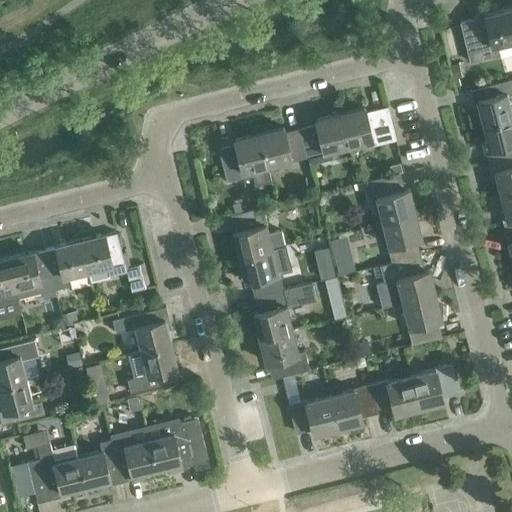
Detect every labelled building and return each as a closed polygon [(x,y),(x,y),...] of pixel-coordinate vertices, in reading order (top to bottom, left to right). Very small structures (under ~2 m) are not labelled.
[(497,44),(511,40),(511,23),(508,8),(484,14),(478,11),(473,19),(471,18),(459,20),(469,61),(499,53),(497,44)] [(462,75),(459,61),(449,64),(452,78),(462,75)] [(476,100),(482,124),(511,115),(511,111),(507,92),(511,90),(511,76),(470,88),(473,101),(476,100)] [(364,105),(340,111),(348,144),(373,137),(374,143),(395,138),(388,106),(366,112),(364,105)] [(317,124),(301,128),(307,155),(309,163),(317,161),(338,156),(335,147),(348,144),(340,111),(315,118),(317,124)] [(511,153),(511,115),(482,124),(486,138),(482,139),(488,160),(511,153)] [(307,155),(301,128),(285,132),(283,125),(258,132),(266,164),(291,158),(292,159),(307,155)] [(266,164),(258,132),(234,138),(235,144),(219,148),(227,180),(244,175),(245,177),(252,175),(255,184),(271,180),(266,164)] [(511,153),(488,160),(490,171),(494,170),(500,194),(511,191),(511,153)] [(317,161),(309,163),(311,170),(319,168),(317,161)] [(400,162),(389,165),(391,173),(402,170),(400,162)] [(378,194),(384,219),(415,212),(409,187),(403,189),(398,172),(391,173),(367,180),(372,196),(378,194)] [(502,219),(505,230),(511,228),(511,191),(500,194),(506,218),(502,219)] [(239,256),(283,244),(285,244),(281,229),(269,232),(267,222),(269,222),(265,205),(235,212),(239,229),(232,231),(239,256)] [(415,212),(384,219),(390,241),(387,242),(391,259),(381,262),(381,263),(419,253),(415,238),(421,236),(415,212)] [(80,239),(91,283),(90,279),(126,270),(116,231),(105,234),(105,232),(80,239)] [(55,246),(44,249),(54,287),(70,283),(72,287),(91,283),(80,239),(55,245),(55,246)] [(289,266),(283,244),(239,256),(245,280),(251,278),(255,294),(285,287),(280,268),(289,266)] [(33,250),(9,256),(19,296),(42,290),(44,296),(55,293),(54,287),(44,249),(33,252),(33,250)] [(405,300),(435,293),(429,268),(423,270),(419,253),(381,263),(385,279),(375,282),(381,306),(404,300),(405,300)] [(0,300),(19,296),(9,256),(0,258),(0,300)] [(342,263),(337,264),(339,272),(348,270),(346,266),(342,263)] [(131,287),(146,284),(141,264),(126,268),(131,287)] [(321,278),(336,274),(333,264),(319,268),(321,278)] [(337,275),(325,278),(329,295),(341,292),(337,275)] [(259,337),(294,328),(288,305),(316,298),(311,281),(285,287),(255,294),(259,310),(253,312),(259,337)] [(435,293),(405,300),(410,323),(407,324),(411,343),(439,336),(435,319),(441,317),(435,293)] [(141,349),(171,342),(165,318),(169,317),(166,305),(114,318),(116,329),(135,324),(141,349)] [(335,318),(347,314),(345,305),(333,309),(335,318)] [(75,310),(62,313),(65,325),(73,323),(72,319),(77,318),(75,310)] [(294,328),(259,337),(265,361),(271,360),(275,376),(310,368),(306,349),(299,351),(294,328)] [(0,384),(26,378),(21,358),(38,353),(34,338),(0,346),(0,384)] [(171,342),(141,349),(147,372),(127,377),(130,389),(184,378),(181,365),(177,366),(171,342)] [(79,350),(66,354),(69,367),(82,363),(79,350)] [(364,355),(356,357),(358,366),(366,364),(364,355)] [(436,368),(411,374),(419,407),(443,401),(442,394),(459,390),(452,362),(436,366),(436,368)] [(389,378),(370,382),(377,410),(393,406),(395,413),(419,407),(411,374),(389,379),(389,378)] [(26,378),(0,384),(0,402),(2,409),(0,409),(0,418),(1,423),(44,412),(41,399),(32,401),(26,378)] [(90,383),(94,402),(110,398),(105,379),(90,383)] [(330,394),(338,427),(362,421),(361,414),(377,410),(370,382),(355,386),(355,387),(330,394)] [(122,387),(113,389),(115,398),(124,396),(122,387)] [(138,393),(127,395),(130,408),(141,405),(138,393)] [(313,433),(338,427),(330,394),(307,399),(307,398),(288,403),(295,431),(312,427),(313,433)] [(148,436),(156,467),(180,461),(181,465),(208,459),(198,416),(171,423),(173,430),(148,436)] [(132,473),(156,467),(148,436),(125,442),(124,434),(113,437),(123,480),(133,477),(132,473)] [(102,448),(78,454),(85,485),(109,479),(110,483),(123,480),(113,437),(100,440),(102,448)] [(35,457),(27,460),(37,501),(50,498),(63,494),(62,490),(70,488),(85,485),(78,454),(75,442),(52,448),(51,441),(37,445),(40,456),(35,457)]
